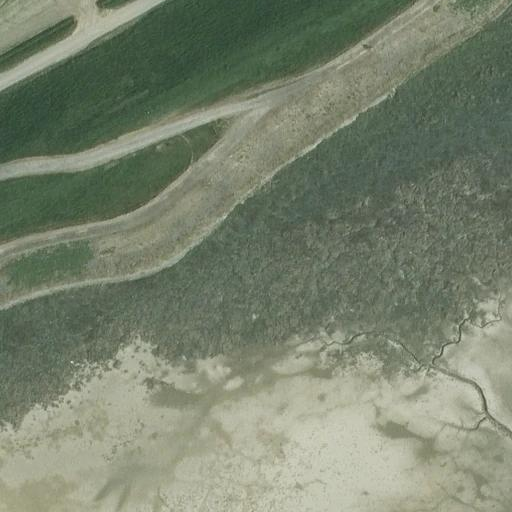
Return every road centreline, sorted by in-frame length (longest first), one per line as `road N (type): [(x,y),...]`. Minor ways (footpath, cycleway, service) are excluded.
road 1 (track): [(434,0),(297,87),(150,213),(0,255)]
road 2 (unclassified): [(0,86),(156,0)]
